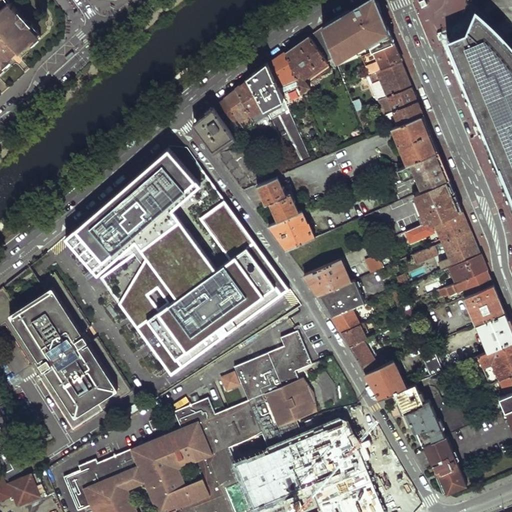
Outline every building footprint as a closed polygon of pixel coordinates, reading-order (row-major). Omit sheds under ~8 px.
[(376,0),(367,0),(346,13),(359,46),(365,43),(369,41),(373,51),(395,43),(376,0)] [(12,1),(0,11),(0,69),(6,64),(4,62),(0,58),(17,43),(20,48),(21,49),(34,38),(41,32),(33,23),(30,26),(25,21),(20,16),(17,11),(20,9),(12,1)] [(511,42),(511,41),(503,32),(493,22),(477,8),(468,32),(448,40),(511,192),(511,42)] [(346,13),(322,28),(334,57),(359,46),(346,13)] [(34,22),(30,17),(25,21),(30,26),(33,23),(34,22)] [(322,28),(310,37),(329,62),(335,58),(334,57),(322,28)] [(43,35),(41,32),(34,38),(37,41),(43,35)] [(298,82),(303,93),(311,87),(305,78),(329,62),(310,37),(287,53),(296,77),(298,82)] [(20,48),(17,43),(0,58),(4,62),(20,48)] [(367,47),(365,43),(359,46),(334,57),(335,58),(336,61),(367,47)] [(362,55),(369,73),(402,61),(400,55),(395,43),(373,51),(362,55)] [(270,64),(279,84),(296,77),(287,53),(270,64)] [(369,73),(380,101),(413,86),(407,73),(402,61),(369,73)] [(271,120),(296,168),(313,161),(281,89),(279,84),(270,64),(250,80),(268,114),(271,120)] [(279,84),(281,89),(298,82),(296,77),(279,84)] [(237,89),(255,122),(268,114),(250,80),(237,89)] [(380,101),(386,115),(419,101),(414,88),(413,86),(380,101)] [(240,120),(248,134),(252,132),(250,128),(253,126),(255,129),(258,127),(255,122),(237,89),(227,97),(240,120)] [(215,107),(227,126),(240,120),(227,97),(215,107)] [(354,104),(358,113),(364,111),(360,101),(354,104)] [(397,116),(400,124),(424,114),(424,112),(419,101),(386,115),(389,120),(397,116)] [(200,118),(198,129),(214,149),(234,136),(227,126),(215,107),(200,118)] [(358,113),(363,126),(369,123),(364,111),(358,113)] [(255,122),(258,127),(271,120),(268,114),(255,122)] [(400,144),(408,164),(423,158),(439,150),(432,132),(424,114),(400,124),(393,127),(398,139),(395,140),(397,146),(400,144)] [(171,145),(67,235),(100,273),(138,239),(179,297),(149,319),(181,363),(184,367),(290,289),(227,202),(203,218),(227,251),(216,258),(176,206),(203,182),(171,145)] [(246,153),(249,159),(259,152),(256,147),(246,153)] [(218,155),(243,190),(258,183),(273,177),(269,170),(259,152),(249,159),(246,153),(242,148),(237,151),(228,149),(218,155)] [(423,158),(434,186),(451,178),(445,163),(439,150),(423,158)] [(434,186),(423,158),(408,164),(399,168),(404,180),(418,174),(425,190),(434,186)] [(269,170),(273,177),(277,175),(283,173),(279,166),(269,170)] [(271,201),(279,220),(298,212),(291,193),(293,193),(287,181),(281,183),(279,179),(277,175),(273,177),(258,183),(260,187),(267,202),(271,201)] [(216,258),(227,251),(203,218),(227,202),(209,178),(203,182),(176,206),(216,258)] [(425,190),(417,193),(419,199),(429,222),(431,221),(432,224),(436,222),(464,210),(457,193),(454,185),(451,178),(434,186),(425,190)] [(269,225),(287,249),(315,237),(309,223),(307,223),(302,210),(298,212),(279,220),(269,225)] [(432,242),(433,245),(472,229),(469,221),(464,210),(436,222),(439,229),(443,237),(432,242)] [(408,231),(412,241),(435,231),(432,224),(431,221),(429,222),(408,231)] [(416,260),(417,263),(440,254),(439,252),(447,248),(451,259),(440,263),(441,265),(434,268),(436,272),(453,264),(482,252),(477,241),(472,229),(433,245),(414,254),(416,260)] [(171,372),(181,363),(149,319),(179,297),(138,239),(100,273),(171,372)] [(453,264),(459,281),(488,268),(487,266),(482,252),(453,264)] [(366,260),(372,272),(384,266),(378,254),(366,260)] [(305,274),(308,278),(341,264),(339,259),(305,274)] [(308,278),(320,294),(350,281),(341,264),(308,278)] [(467,286),(470,293),(494,283),(493,280),(488,268),(459,281),(439,290),(442,296),(445,294),(446,295),(467,286)] [(40,281),(15,297),(41,338),(65,376),(90,417),(131,391),(97,337),(87,343),(80,332),(90,326),(55,271),(40,281)] [(397,284),(399,288),(410,283),(405,273),(398,276),(401,283),(397,284)] [(320,294),(333,316),(354,307),(365,302),(355,279),(350,281),(320,294)] [(465,295),(477,324),(506,311),(501,299),(494,283),(470,293),(465,295)] [(3,285),(0,287),(0,317),(4,324),(21,350),(41,338),(15,297),(12,298),(3,285)] [(393,290),(400,306),(406,304),(399,288),(393,290)] [(333,316),(342,331),(361,323),(354,307),(333,316)] [(406,311),(409,319),(416,316),(413,309),(406,311)] [(506,311),(477,324),(488,351),(511,340),(511,325),(508,316),(506,311)] [(342,331),(350,345),(363,339),(371,336),(369,332),(365,334),(363,328),(367,326),(365,322),(361,323),(342,331)] [(90,511),(238,511),(251,507),(253,511),(263,511),(274,507),(275,511),(289,511),(296,509),(292,500),(288,492),(305,485),(308,493),(312,502),(346,488),(342,478),(375,465),(368,447),(365,440),(322,456),(312,440),(308,433),(304,435),(297,418),(320,409),(318,391),(306,374),(300,376),(297,368),(306,364),(291,327),(274,335),(277,342),(229,364),(243,397),(210,412),(203,395),(168,410),(176,428),(92,465),(90,461),(72,469),(74,473),(57,480),(71,511),(75,511),(88,507),(90,511)] [(41,338),(21,350),(30,364),(39,359),(45,369),(36,375),(44,388),(65,376),(41,338)] [(350,345),(366,371),(378,366),(363,339),(350,345)] [(474,357),(466,361),(472,372),(482,367),(489,384),(511,374),(511,340),(488,351),(474,357)] [(431,343),(418,349),(430,377),(439,373),(443,371),(437,359),(431,343)] [(437,359),(443,371),(466,361),(474,357),(469,345),(437,359)] [(378,366),(366,371),(382,398),(394,392),(398,390),(405,387),(393,360),(378,366)] [(229,369),(224,371),(229,384),(234,382),(229,369)] [(216,375),(221,387),(229,384),(224,371),(216,375)] [(511,374),(489,384),(492,390),(503,385),(507,393),(511,390),(511,374)] [(65,376),(44,388),(71,430),(90,417),(65,376)] [(405,387),(398,390),(406,411),(415,431),(417,430),(423,444),(425,443),(447,434),(475,423),(473,417),(463,395),(445,403),(441,394),(424,401),(415,383),(405,387)] [(394,392),(403,412),(406,411),(398,390),(394,392)] [(511,390),(507,393),(500,395),(506,410),(507,410),(511,407),(511,390)] [(481,414),(473,417),(475,423),(484,419),(481,414)] [(303,420),(306,430),(317,426),(314,417),(303,420)] [(143,422),(147,431),(157,426),(154,418),(143,422)] [(308,433),(312,440),(341,429),(338,421),(308,433)] [(312,440),(322,456),(365,440),(361,431),(345,437),(341,429),(312,440)] [(447,434),(425,443),(431,458),(433,464),(435,464),(437,468),(436,469),(439,479),(442,478),(448,492),(467,484),(453,451),(447,434)] [(40,473),(12,485),(16,494),(18,499),(21,505),(42,496),(44,499),(50,496),(40,473)] [(0,478),(0,496),(2,501),(12,496),(8,487),(3,477),(0,478)] [(8,487),(12,496),(16,494),(12,485),(8,487)] [(288,492),(292,500),(308,493),(305,485),(288,492)] [(394,511),(396,510),(390,507),(377,502),(372,511),(394,511)]
